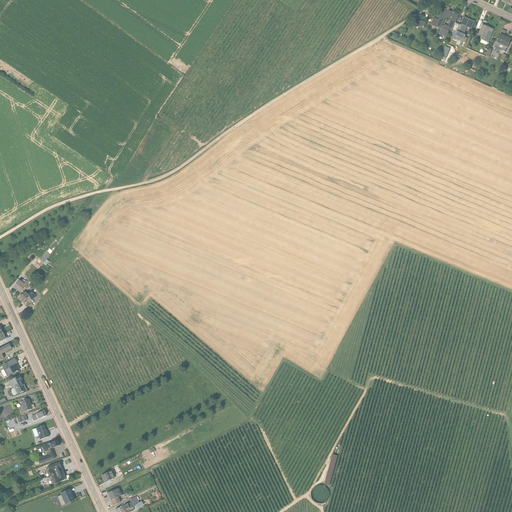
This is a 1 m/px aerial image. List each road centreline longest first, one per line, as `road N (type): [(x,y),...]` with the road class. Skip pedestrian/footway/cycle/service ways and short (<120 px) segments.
road 1 (track): [(0,236),(53,205),(167,175),(426,9)]
road 2 (secondary): [(0,287),(102,511)]
